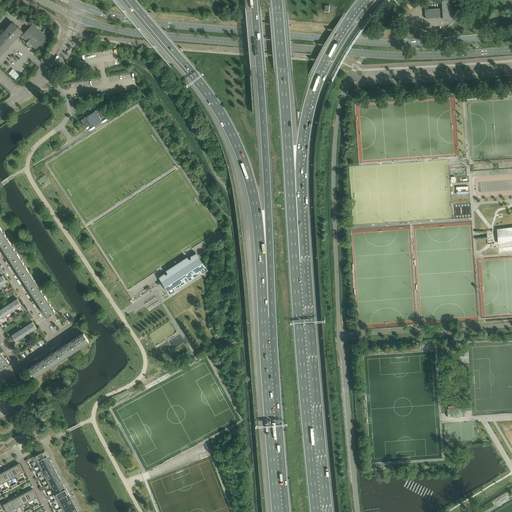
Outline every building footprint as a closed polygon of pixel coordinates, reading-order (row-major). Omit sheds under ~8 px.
[(452,19),(450,0),(441,0),(442,8),(425,9),(425,19),(443,17),(443,20),(452,19)] [(40,35),(42,32),(33,24),(22,36),(26,40),(25,41),(28,44),(29,43),(36,49),(44,39),(40,35)] [(11,25),(0,37),(0,54),(17,36),(18,37),(21,34),(11,25)] [(92,127),(101,121),(100,118),(105,115),(98,105),(79,118),(85,128),(90,125),(92,127)] [(511,228),(501,229),(502,244),(511,242),(511,228)] [(0,243),(2,247),(10,242),(1,229),(0,229),(0,243)] [(11,261),(19,256),(10,242),(2,247),(11,261)] [(158,276),(166,288),(170,295),(176,292),(174,288),(176,286),(177,288),(186,282),(184,278),(186,277),(189,280),(199,274),(198,272),(200,271),(202,275),(208,271),(207,271),(195,252),(190,256),(191,259),(190,260),(187,257),(187,256),(165,270),(166,271),(168,274),(166,276),(164,273),(158,276)] [(28,270),(19,256),(11,261),(20,275),(28,270)] [(29,289),(37,284),(28,270),(20,275),(29,289)] [(38,303),(46,298),(37,284),(29,289),(38,303)] [(55,312),(46,298),(38,303),(47,317),(55,312)] [(17,299),(12,302),(16,309),(20,306),(21,307),(22,306),(17,299)] [(16,309),(12,302),(7,306),(11,312),(15,310),(16,311),(17,310),(16,309)] [(7,306),(2,309),(6,315),(10,313),(10,314),(12,313),(11,312),(7,306)] [(32,322),(27,325),(31,332),(35,329),(36,330),(37,329),(32,322)] [(31,332),(27,325),(22,329),(26,335),(30,333),(31,334),(32,333),(31,332)] [(27,336),(26,335),(22,329),(17,332),(21,338),(25,336),(26,337),(27,336)] [(22,339),(21,338),(17,332),(12,335),(16,342),(19,339),(20,340),(22,339)] [(84,333),(70,342),(75,350),(89,341),(84,333)] [(56,352),(61,359),(75,350),(70,342),(56,352)] [(9,362),(0,351),(0,366),(2,368),(9,362)] [(47,368),(61,359),(56,352),(42,361),(47,368)] [(33,377),(47,368),(42,361),(28,369),(33,377)] [(448,409),(447,409),(447,410),(448,417),(465,416),(465,411),(464,408),(461,408),(448,409)] [(46,452),(45,450),(33,456),(36,461),(47,455),(47,454),(46,452)] [(50,460),(47,455),(36,461),(38,466),(50,460)] [(52,465),(50,460),(38,466),(41,471),(52,465)] [(23,472),(19,463),(14,465),(19,474),(23,472)] [(19,474),(14,465),(10,468),(15,476),(19,474)] [(55,469),(52,465),(41,471),(44,475),(55,469)] [(15,476),(10,468),(6,470),(11,478),(15,476)] [(57,474),(55,469),(44,475),(46,480),(57,474)] [(11,478),(6,470),(2,472),(6,481),(11,478)] [(60,479),(57,474),(46,480),(49,485),(60,479)] [(62,484),(60,479),(49,485),(51,490),(62,484)] [(65,488),(62,484),(51,490),(54,494),(65,488)] [(32,488),(28,491),(32,499),(37,497),(32,488)] [(65,489),(65,488),(54,494),(56,499),(68,493),(66,491),(67,491),(66,489),(65,489)] [(28,491),(24,493),(28,502),(32,499),(28,491)] [(19,495),(24,504),(28,502),(24,493),(19,495)] [(70,498),(68,493),(56,499),(59,504),(70,498)] [(19,495),(15,498),(20,506),(24,504),(19,495)] [(20,506),(15,498),(11,500),(16,508),(20,506)] [(71,500),(70,498),(59,504),(61,508),(72,502),(73,501),(72,499),(71,500)] [(11,500),(7,502),(11,511),(16,508),(11,500)] [(6,511),(8,511),(11,511),(7,502),(3,504),(6,511)] [(73,503),(72,502),(61,508),(63,511),(64,511),(75,507),(74,505),(74,504),(73,503)]
